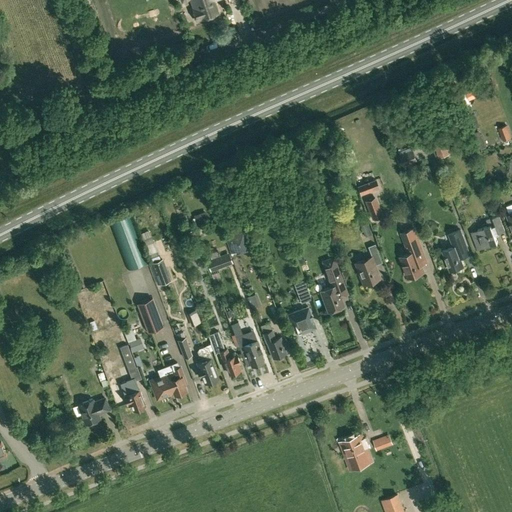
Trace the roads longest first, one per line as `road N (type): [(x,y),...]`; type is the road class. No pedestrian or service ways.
road 1 (primary): [(0,237),(511,1)]
road 2 (unclassified): [(0,134),(360,0)]
road 3 (tertiary): [(213,424),(511,311)]
road 4 (tertiary): [(0,505),(161,444)]
